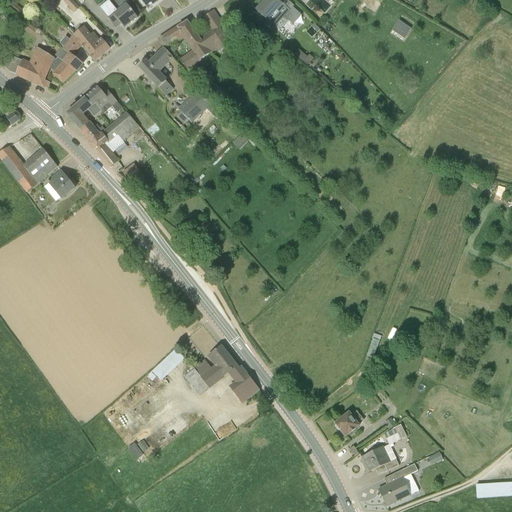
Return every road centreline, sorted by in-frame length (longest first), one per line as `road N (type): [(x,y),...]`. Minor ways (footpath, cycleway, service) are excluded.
road 1 (secondary): [(349,511),(299,423),(126,200),(43,114)]
road 2 (unclassified): [(43,114),(137,41),(209,0)]
road 3 (track): [(511,450),(468,483),(396,511)]
